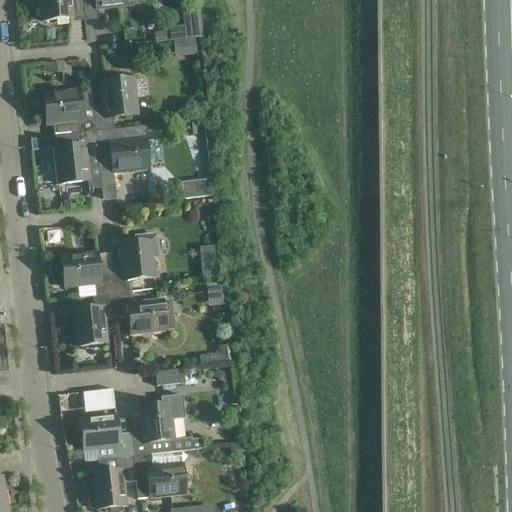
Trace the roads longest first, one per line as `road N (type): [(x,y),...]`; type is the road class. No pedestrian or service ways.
road 1 (primary): [(502,0),(511,300)]
road 2 (residential): [(57,511),(24,291)]
road 3 (residential): [(24,291),(0,83)]
